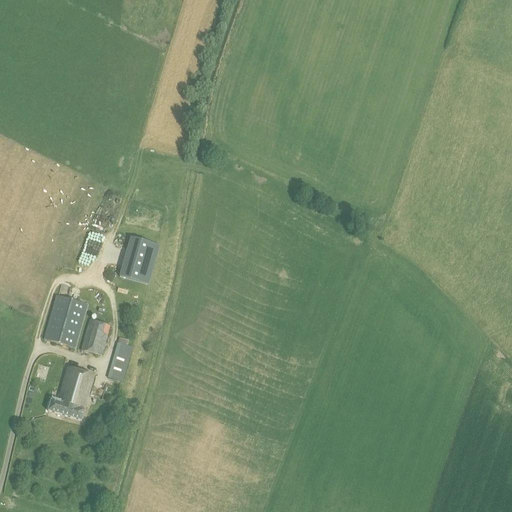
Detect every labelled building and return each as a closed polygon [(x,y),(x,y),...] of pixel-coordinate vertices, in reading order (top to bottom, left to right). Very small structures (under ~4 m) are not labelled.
[(113,234),(112,243),(120,243),(120,234),(113,234)] [(131,239),(119,277),(148,285),(160,247),(131,239)] [(43,340),(75,349),(88,306),(56,297),(43,340)] [(110,327),(90,321),(81,351),(101,357),(110,327)] [(132,348),(127,346),(129,341),(119,339),(117,344),(117,343),(107,379),(122,383),(132,348)] [(67,368),(57,403),(84,411),(85,411),(95,376),(67,368)] [(84,411),(57,403),(51,401),(48,412),(81,422),(84,411)]
